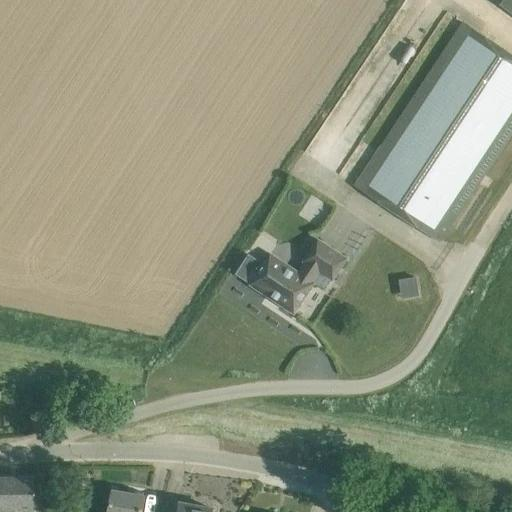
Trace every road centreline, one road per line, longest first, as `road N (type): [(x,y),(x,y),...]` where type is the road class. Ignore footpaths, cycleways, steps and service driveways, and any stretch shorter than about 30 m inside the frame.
road 1 (unclassified): [(36,452),(61,436),(183,401),(373,383),(425,346),(481,246)]
road 2 (unclassified): [(381,511),(307,477),(250,464),(183,454),(36,452)]
road 3 (track): [(511,450),(200,398)]
road 4 (track): [(0,348),(200,398)]
